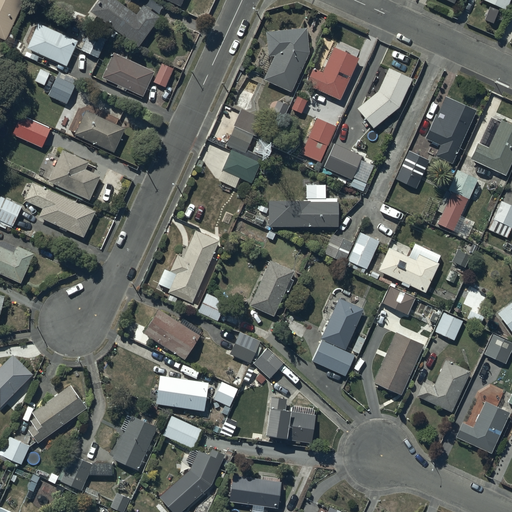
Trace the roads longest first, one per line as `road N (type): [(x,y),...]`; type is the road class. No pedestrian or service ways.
road 1 (residential): [(76,320),(119,271),(244,0)]
road 2 (tertiary): [(355,0),(511,71)]
road 3 (residential): [(502,511),(379,452)]
